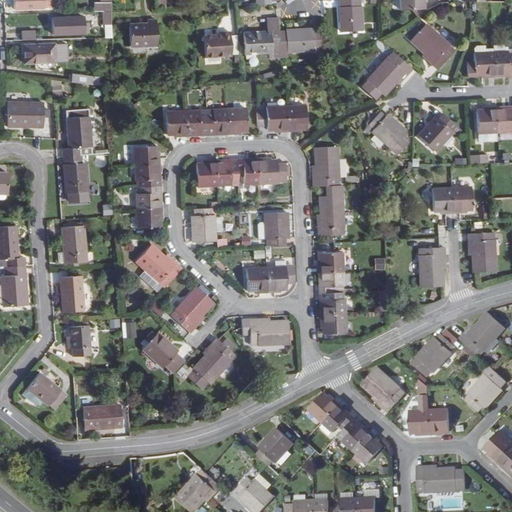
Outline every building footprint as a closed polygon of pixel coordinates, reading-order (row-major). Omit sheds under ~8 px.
[(13,0),(14,9),(52,8),(51,0),(13,0)] [(99,0),(100,3),(94,3),(94,12),(102,12),(111,11),(110,0),(99,0)] [(154,0),(155,10),(164,10),(164,0),(154,0)] [(341,33),(363,32),(361,0),(346,0),(339,0),(341,33)] [(399,0),(400,11),(405,10),(412,22),(419,15),(425,11),(423,9),(422,0),(399,0)] [(112,38),(111,13),(111,11),(102,12),(103,26),(105,26),(105,38),(112,38)] [(54,35),(90,34),(89,24),(83,24),(83,18),(54,18),(54,35)] [(157,46),(156,21),(147,22),(147,24),(129,25),(129,48),(157,46)] [(412,42),(434,63),(433,65),(437,69),(454,51),(426,26),(424,27),(420,23),(414,29),(419,34),(412,42)] [(279,32),(279,31),(278,24),(268,24),(269,32),(279,32)] [(279,31),(279,32),(280,58),(288,58),(288,54),(315,51),(315,47),(321,46),(321,33),(314,33),(314,29),(279,31)] [(34,32),(21,32),(21,41),(34,41),(34,32)] [(232,56),(230,32),(221,33),(221,35),(204,36),(205,57),(232,56)] [(279,32),(269,32),(243,34),(245,55),(268,54),(269,60),(280,59),(280,58),(279,32)] [(25,64),(68,62),(67,44),(55,45),(55,44),(24,45),(25,64)] [(383,95),(405,72),(406,74),(411,69),(393,51),(361,87),(376,100),(382,94),(383,95)] [(511,76),(511,60),(507,61),(507,52),(493,53),(494,75),(508,75),(508,77),(511,76)] [(485,53),(474,54),(474,61),(467,62),(468,77),(487,76),(487,78),(494,78),(494,75),(493,53),(485,53)] [(93,86),(94,78),(73,75),(72,84),(93,86)] [(94,78),(93,86),(101,88),(102,79),(94,78)] [(50,80),(49,95),(58,96),(59,80),(50,80)] [(44,128),(44,103),(8,102),(7,127),(44,128)] [(307,130),(306,106),(287,107),(288,132),(296,132),(296,130),(307,130)] [(288,132),(287,107),(267,108),(268,131),(280,131),(280,132),(288,132)] [(511,109),(496,110),(497,133),(511,132),(511,107),(511,109)] [(489,108),(489,111),(478,111),(479,142),(497,141),(497,133),(496,110),(496,108),(489,108)] [(213,110),(213,112),(207,112),(208,135),(213,134),(213,132),(228,131),(226,109),(213,110)] [(226,109),(228,131),(228,134),(235,133),(235,131),(248,130),(246,109),(226,109)] [(187,136),(187,134),(186,111),(166,112),(167,135),(179,135),(180,136),(187,136)] [(187,134),(201,133),(201,135),(208,135),(207,112),(201,112),(200,111),(186,111),(187,134)] [(397,155),(409,143),(402,137),(407,132),(388,114),(385,116),(381,112),(369,125),(373,129),(371,132),(397,155)] [(452,130),(456,126),(443,114),(438,118),(436,117),(419,136),(436,152),(454,132),(452,130)] [(90,117),(66,119),(69,149),(62,149),(63,157),(82,156),(81,148),(92,148),(90,117)] [(136,167),(158,166),(160,165),(160,159),(158,159),(157,146),(134,147),(136,167)] [(314,187),(325,186),(340,185),(338,147),(315,148),(316,178),(314,178),(314,187)] [(486,163),(486,154),(467,154),(467,163),(486,163)] [(87,202),(85,163),(83,163),(82,156),(63,157),(65,193),(70,193),(70,203),(87,202)] [(258,159),(258,161),(259,184),(287,183),(286,164),(278,164),(278,161),(266,161),(266,159),(258,159)] [(231,160),(231,163),(217,163),(218,186),(232,185),(232,176),(238,176),(238,160),(231,160)] [(245,184),(259,184),(258,161),(244,162),(244,160),(238,160),(238,176),(244,175),(245,184)] [(217,163),(217,161),(210,161),(210,164),(197,164),(198,186),(218,186),(217,163)] [(159,180),(158,166),(136,167),(136,181),(137,181),(137,187),(161,186),(161,180),(159,180)] [(342,185),(340,185),(325,186),(326,196),(320,196),(321,227),(318,227),(318,236),(344,235),(342,185)] [(137,209),(160,208),(159,193),(162,193),(161,186),(137,187),(138,194),(136,194),(137,209)] [(460,210),(473,210),(472,188),(452,189),(453,213),(460,213),(460,210)] [(452,189),(442,189),(432,190),(433,212),(446,211),(446,214),(453,213),(452,189)] [(101,215),(110,214),(109,204),(100,205),(101,215)] [(162,207),(160,208),(137,209),(138,228),(160,227),(160,222),(160,214),(163,214),(162,207)] [(212,215),(212,209),(194,209),(194,216),(191,216),(193,242),(216,241),(216,232),(215,219),(215,215),(212,215)] [(286,239),(289,239),(288,212),(264,213),(266,240),(268,240),(269,247),(287,246),(286,239)] [(0,267),(6,267),(26,266),(25,258),(18,258),(16,226),(0,227),(0,267)] [(87,262),(85,226),(62,227),(65,264),(87,262)] [(470,234),(469,234),(469,241),(472,241),(473,273),(474,273),(496,272),(494,233),(470,234)] [(138,238),(129,238),(129,246),(138,246),(138,238)] [(250,248),(250,239),(240,239),(241,248),(250,248)] [(176,265),(174,267),(150,246),(136,262),(145,271),(163,287),(164,288),(181,269),(176,265)] [(442,287),(443,287),(443,256),(445,256),(444,248),(419,248),(421,288),(442,287)] [(320,266),(320,273),(322,273),(344,272),(343,253),(321,253),(322,266),(320,266)] [(275,268),(266,268),(267,292),(275,292),(275,290),(287,289),(287,283),(295,283),(294,267),(286,267),(286,261),(275,261),(275,268)] [(26,266),(6,267),(4,267),(5,275),(1,275),(4,307),(28,305),(26,266)] [(261,293),(267,292),(266,268),(247,269),(248,291),(261,291),(261,293)] [(163,287),(145,271),(140,277),(157,293),(163,287)] [(345,292),(344,272),(322,273),(322,287),(320,287),(321,293),(345,292)] [(63,313),(84,311),(82,276),(60,278),(63,313)] [(190,333),(196,327),(194,325),(214,303),(197,287),(171,316),(190,333)] [(346,313),(345,292),(321,293),(321,300),(323,300),(323,314),(346,313)] [(146,307),(159,317),(165,310),(151,300),(146,307)] [(323,314),(322,314),(321,322),(323,322),(324,334),(347,333),(346,313),(323,314)] [(475,353),(479,356),(505,328),(490,313),(468,336),(467,335),(462,340),(475,353)] [(117,319),(107,320),(108,328),(118,327),(117,319)] [(251,345),(290,344),(289,321),(257,322),(257,320),(242,321),(242,336),(250,335),(251,345)] [(120,322),(120,338),(134,337),(133,322),(120,322)] [(70,327),(71,336),(72,349),(72,358),(92,356),(90,325),(70,327)] [(449,329),(444,335),(454,344),(459,338),(449,329)] [(175,373),(185,362),(176,354),(178,351),(158,333),(143,350),(163,368),(166,365),(175,373)] [(430,377),(452,353),(450,351),(455,345),(454,344),(444,335),(443,334),(438,340),(435,337),(413,361),(430,377)] [(235,355),(217,338),(211,345),(212,346),(188,372),(190,374),(187,377),(203,391),(235,355)] [(187,371),(182,366),(177,373),(181,377),(187,371)] [(380,369),(364,386),(386,406),(384,408),(389,413),(407,394),(380,369)] [(472,396),(467,401),(479,413),(484,407),(486,409),(503,391),(501,389),(507,382),(492,369),(469,394),(472,396)] [(67,396),(40,373),(27,389),(43,401),(54,411),(57,408),(62,413),(70,404),(64,399),(67,396)] [(40,404),(43,401),(27,389),(22,395),(31,402),(40,404)] [(334,402),(324,393),(309,409),(324,423),(339,407),(341,405),(335,400),(334,402)] [(84,430),(122,428),(121,405),(83,408),(84,430)] [(340,426),(345,430),(355,419),(350,415),(349,416),(339,407),(324,423),(334,433),(340,426)] [(451,432),(449,410),(430,411),(431,436),(439,436),(438,433),(451,432)] [(424,437),(431,436),(430,411),(410,411),(411,434),(423,434),(424,437)] [(344,441),(354,451),(369,434),(358,424),(360,423),(355,419),(345,430),(349,435),(344,441)] [(277,428),(259,447),(262,450),(258,455),(269,465),(274,460),(276,462),(294,444),(277,428)] [(511,447),(511,441),(500,430),(485,447),(494,456),(493,457),(499,463),(500,461),(511,447)] [(374,439),(375,438),(371,433),(369,434),(354,451),(369,464),(383,447),(374,439)] [(303,453),(310,459),(318,450),(311,444),(303,453)] [(511,475),(511,447),(500,461),(510,470),(508,472),(511,475)] [(456,471),(456,468),(426,469),(426,467),(418,467),(420,492),(457,491),(458,491),(458,488),(463,488),(463,490),(466,490),(465,470),(456,471)] [(217,468),(210,476),(215,480),(221,472),(217,468)] [(215,480),(210,476),(204,471),(203,469),(176,498),(192,511),(195,511),(216,490),(218,492),(222,487),(215,480)] [(259,475),(255,480),(265,489),(269,484),(259,475)] [(265,489),(255,480),(253,482),(248,478),(237,489),(242,494),(240,497),(256,511),(261,511),(275,497),(265,489)] [(366,491),(366,498),(376,498),(381,497),(381,490),(366,491)] [(356,499),(356,511),(376,511),(376,498),(366,498),(356,499)] [(337,511),(337,508),(330,508),(330,499),(316,500),(316,511),(337,511)] [(356,511),(356,499),(342,499),(342,507),(337,508),(337,511),(356,511)] [(316,511),(316,500),(296,501),(296,504),(285,504),(285,511),(316,511)]
